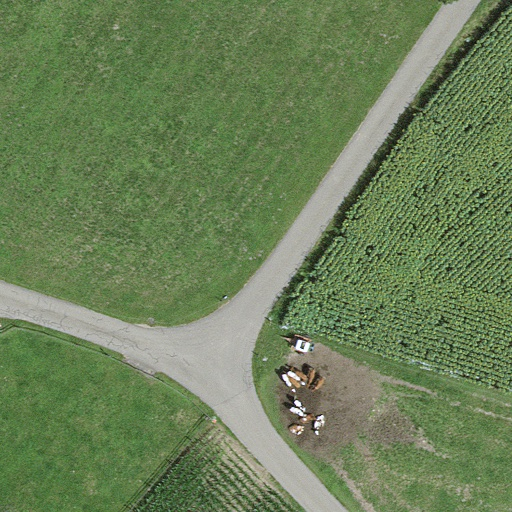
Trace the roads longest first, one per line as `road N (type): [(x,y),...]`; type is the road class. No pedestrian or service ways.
road 1 (unclassified): [(231,361),(482,0)]
road 2 (unclassified): [(0,296),(164,355),(231,361)]
road 3 (unclassified): [(331,511),(258,436),(235,399),(231,361)]
